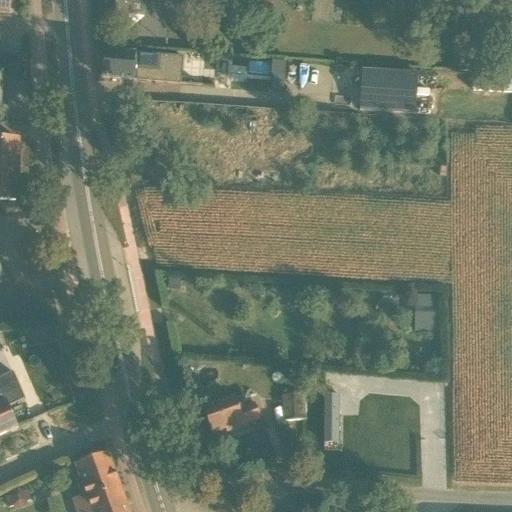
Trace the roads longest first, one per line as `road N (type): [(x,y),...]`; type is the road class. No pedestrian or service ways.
road 1 (primary): [(162,511),(100,254),(66,0)]
road 2 (unclassified): [(190,511),(305,488),(511,499)]
